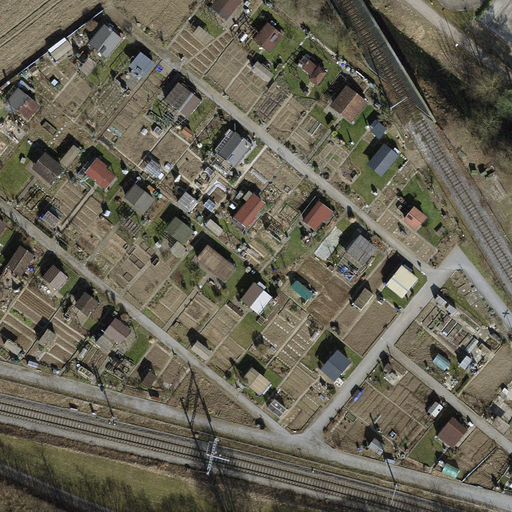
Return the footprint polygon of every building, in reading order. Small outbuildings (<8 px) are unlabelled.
[(235,0),(221,0),(214,8),(231,22),(243,7),(235,0)] [(286,40),(271,27),(258,42),(273,55),(286,40)] [(124,45),(106,30),(90,49),(109,64),(124,45)] [(158,70),(143,59),(133,73),(148,84),(158,70)] [(331,79),(323,72),(313,85),(321,91),(331,79)] [(18,112),(30,97),(21,90),(9,105),(18,112)] [(194,101),(181,90),(168,105),(181,116),(194,101)] [(369,104),(350,90),(335,110),(354,124),(369,104)] [(251,149),(239,139),(221,160),(233,170),(251,149)] [(403,163),(388,151),(373,169),(388,181),(403,163)] [(34,177),(54,194),(69,177),(48,160),(34,177)] [(139,190),(126,206),(148,223),(160,208),(139,190)] [(188,201),(182,208),(191,217),(197,210),(188,201)] [(268,210),(255,201),(238,223),(250,233),(268,210)] [(327,216),(314,206),(299,227),(312,236),(327,216)] [(0,240),(9,229),(0,221),(0,240)] [(177,225),(167,237),(184,251),(194,239),(177,225)] [(377,256),(363,244),(349,261),(363,272),(377,256)] [(42,261),(23,250),(10,272),(29,283),(42,261)] [(238,274),(209,252),(199,266),(228,288),(238,274)] [(420,282),(404,270),(390,290),(406,302),(420,282)] [(54,273),(46,283),(61,295),(69,286),(54,273)] [(460,289),(454,284),(446,294),(452,299),(460,289)] [(302,287),(295,295),(309,308),(316,299),(302,287)] [(259,289),(245,305),(261,319),(275,302),(259,289)] [(361,319),(353,313),(343,327),(351,333),(361,319)] [(371,318),(366,324),(382,336),(387,330),(371,318)] [(133,335),(127,330),(118,340),(124,345),(133,335)] [(60,343),(51,337),(43,347),(53,354),(60,343)] [(353,366),(339,355),(325,374),(339,385),(353,366)] [(393,368),(388,374),(397,383),(403,377),(393,368)] [(252,373),(243,384),(264,403),(274,392),(252,373)] [(156,381),(151,377),(144,386),(148,390),(156,381)] [(286,394),(280,402),(287,407),(293,398),(286,394)] [(304,410),(300,414),(313,425),(316,421),(304,410)] [(511,424),(511,410),(502,422),(509,428),(511,424)] [(455,423),(446,434),(465,449),(474,438),(455,423)]
